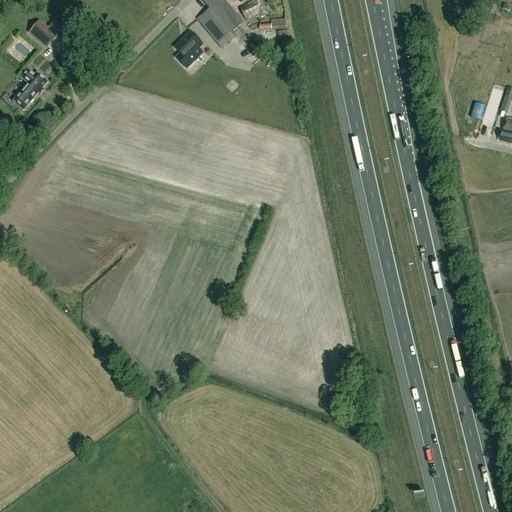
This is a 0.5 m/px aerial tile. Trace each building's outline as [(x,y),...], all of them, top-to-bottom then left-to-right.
[(237,37),(233,32),(243,24),(223,0),(200,0),(209,10),(196,20),(221,50),(237,37)] [(265,8),(261,0),(248,0),(250,3),(240,8),(247,22),(257,17),(258,19),(271,13),(268,7),(265,8)] [(271,30),(286,29),(286,24),(284,24),(284,20),(271,21),(271,25),(259,26),(259,31),(271,30)] [(29,34),(46,48),(63,29),(54,22),(48,29),(39,21),(29,34)] [(295,76),(287,31),(278,32),(285,78),(295,76)] [(202,46),(190,33),(174,48),(180,54),(176,58),(187,69),(202,54),(198,50),(202,46)] [(37,74),(35,77),(28,70),(21,78),(28,84),(18,96),(17,95),(12,101),(23,111),(47,83),(37,74)] [(500,111),(507,113),(511,98),(511,89),(507,88),(500,111)] [(489,104),(482,125),(488,127),(495,106),(489,104)] [(511,120),(505,119),(503,127),(511,129),(511,120)] [(511,129),(503,127),(502,133),(500,140),(505,141),(504,141),(510,143),(510,146),(511,146),(511,129)]
